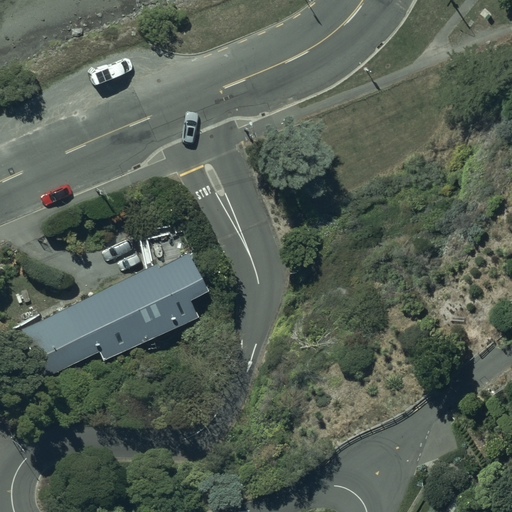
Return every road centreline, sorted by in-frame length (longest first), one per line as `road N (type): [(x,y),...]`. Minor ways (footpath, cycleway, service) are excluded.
road 1 (residential): [(14,511),(12,482),(30,455),(48,445),(176,443),(199,435),(240,380),(258,316),(255,266),(179,106)]
road 2 (tertiary): [(179,106),(306,52),(364,0)]
road 3 (tertiary): [(0,182),(179,106)]
road 4 (residential): [(367,511),(359,496),(331,485),(256,511)]
